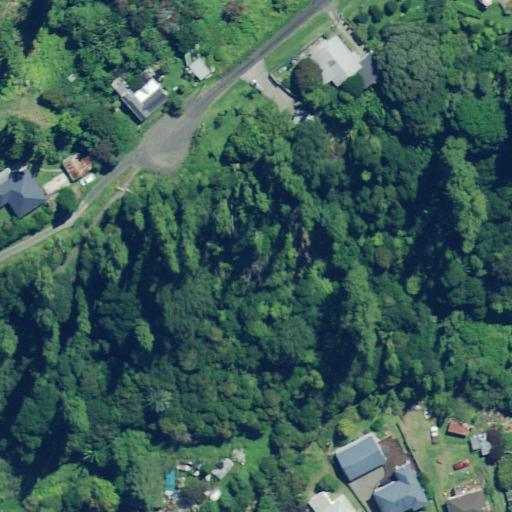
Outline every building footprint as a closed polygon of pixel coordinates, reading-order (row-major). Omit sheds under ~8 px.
[(511,0),(501,0),(511,12),(511,11),(511,0)] [(355,50),(351,53),(337,35),(328,42),(325,38),(307,53),(335,88),(362,66),(358,62),(362,59),(355,50)] [(387,71),(374,53),(363,61),(375,79),(387,71)] [(211,72),(199,57),(189,66),(201,80),(211,72)] [(169,98),(153,78),(142,87),(131,73),(114,87),(141,121),(169,98)] [(297,107),(293,120),(306,124),(310,112),(297,107)] [(74,180),(96,166),(88,153),(82,158),(78,152),(63,163),(74,180)] [(47,198),(27,167),(5,182),(0,174),(0,203),(1,205),(9,200),(20,217),(47,198)] [(471,425),(452,421),(449,430),(469,434),(471,425)] [(387,461),(373,435),(338,453),(352,479),(387,461)] [(495,453),(491,436),(480,439),(484,456),(495,453)] [(214,473),(227,485),(235,475),(229,469),(233,464),(227,459),(214,473)] [(429,500),(410,461),(395,468),(400,478),(375,490),(385,511),(395,511),(412,504),(413,508),(429,500)] [(196,466),(183,465),(182,478),(195,479),(196,466)] [(165,482),(136,490),(141,511),(147,511),(171,506),(165,482)] [(489,511),(483,489),(448,499),(451,511),(489,511)] [(331,503),(322,490),(308,500),(317,511),(356,511),(343,494),(331,503)]
